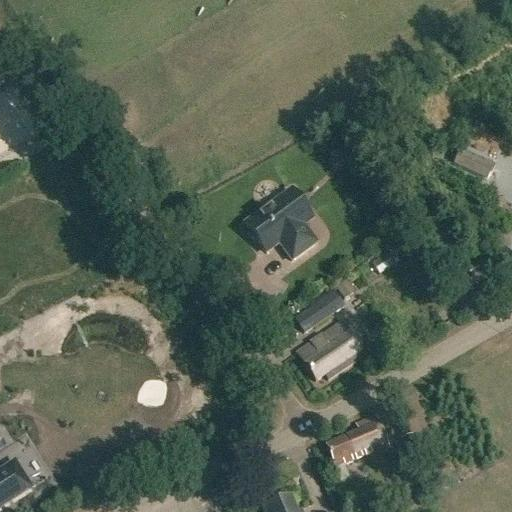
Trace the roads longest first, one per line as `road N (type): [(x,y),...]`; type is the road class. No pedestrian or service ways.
road 1 (unclassified): [(307,427),(156,229)]
road 2 (unclassified): [(307,427),(511,312)]
road 3 (unclassified): [(307,427),(108,511)]
